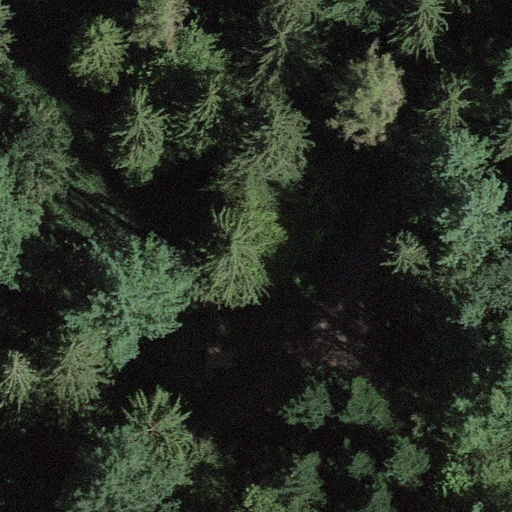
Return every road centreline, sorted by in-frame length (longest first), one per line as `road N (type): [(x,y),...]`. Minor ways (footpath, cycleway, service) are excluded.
road 1 (track): [(0,430),(146,445),(265,413),(339,321)]
road 2 (track): [(339,321),(511,25)]
road 3 (track): [(339,321),(421,459),(508,511)]
